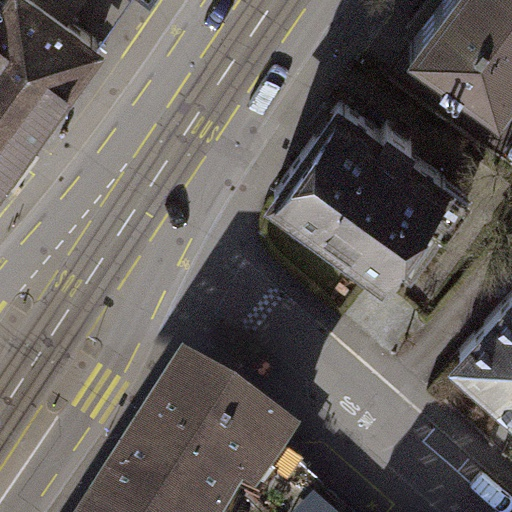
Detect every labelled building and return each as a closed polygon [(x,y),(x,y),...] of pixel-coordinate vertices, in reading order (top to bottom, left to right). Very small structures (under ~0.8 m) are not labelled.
[(0,171),(95,40),(80,30),(38,0),(2,0),(0,3),(0,171)] [(38,0),(80,30),(101,0),(38,0)] [(511,0),(425,0),(403,32),(488,94),(511,60),(511,0)] [(345,85),(270,187),(275,191),(376,265),(387,273),(462,171),(345,85)] [(511,274),(450,348),(469,365),(511,402),(511,274)] [(241,511),(247,503),(279,452),(284,444),(179,379),(95,511),(241,511)] [(345,511),(279,452),(247,503),(255,511),(345,511)]
